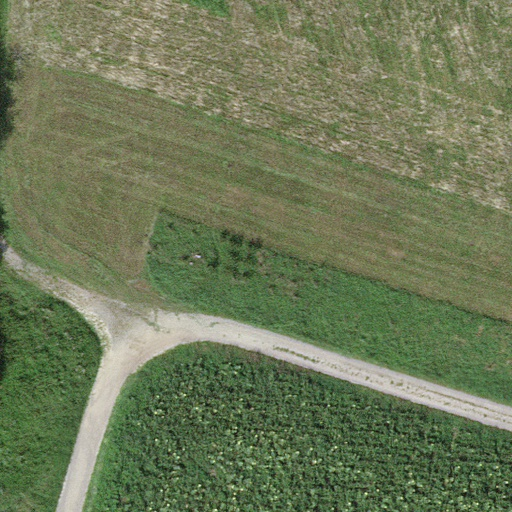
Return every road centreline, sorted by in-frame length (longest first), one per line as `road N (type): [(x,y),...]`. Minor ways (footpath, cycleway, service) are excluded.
road 1 (track): [(511,421),(204,327),(141,337),(108,379),(70,511)]
road 2 (track): [(141,337),(0,250)]
